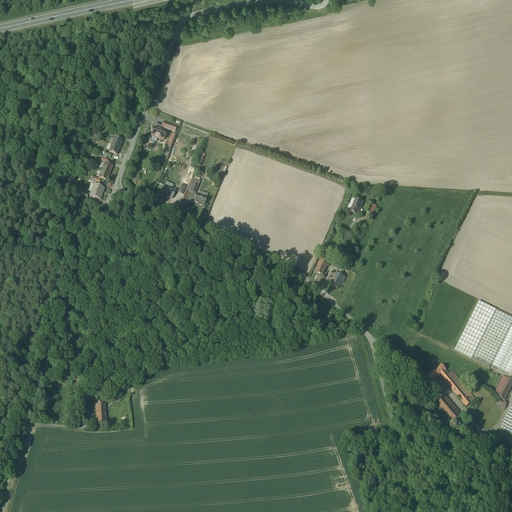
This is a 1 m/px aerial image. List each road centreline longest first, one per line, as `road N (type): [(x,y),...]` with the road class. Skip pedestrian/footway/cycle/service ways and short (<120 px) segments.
road 1 (unclassified): [(327,0),(277,0),(184,19),(114,187),(296,266),(358,321),(397,423),(417,511)]
road 2 (secondary): [(0,31),(142,0)]
